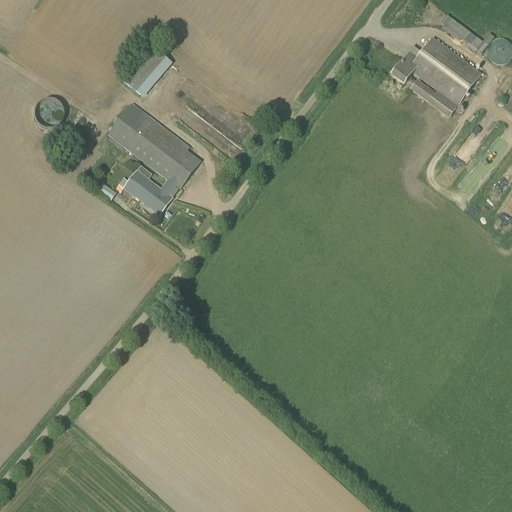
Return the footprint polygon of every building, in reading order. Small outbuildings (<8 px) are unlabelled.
[(483,44),(450,19),(442,31),(466,49),(467,47),(475,53),(476,52),(481,56),(494,39),(489,35),(483,44)] [(419,80),(410,91),(449,120),(458,108),(482,76),(432,39),(417,59),(409,53),(392,77),(404,87),(413,75),(419,80)] [(496,66),(498,66),(501,66),(503,66),(505,65),(507,64),(509,63),(511,61),(511,59),(511,46),(511,44),(509,43),(507,41),(505,40),(503,40),(501,40),(498,40),(496,40),(494,41),(492,42),(491,44),(489,46),(488,48),(488,50),(487,52),(487,54),(488,56),(488,58),(489,60),(491,62),(492,64),(494,65),(496,66)] [(142,95),(173,63),(155,46),(124,79),(142,95)] [(107,100),(114,90),(99,80),(92,89),(107,100)] [(192,96),(198,87),(189,81),(183,90),(192,96)] [(511,89),(503,101),(511,107),(511,89)] [(204,105),(240,134),(247,125),(211,96),(204,105)] [(52,102),(49,101),(47,102),(44,103),(42,104),(40,105),(39,107),(37,109),(36,111),(36,114),(35,116),(36,118),(36,121),(37,123),(39,125),(40,127),(42,128),(44,129),(47,130),(49,130),(51,130),(54,130),(56,129),(58,128),(60,126),(62,124),(63,122),(64,120),(64,117),(64,115),(64,112),(63,110),(62,108),(60,106),(59,104),(56,103),(54,102),(52,102)] [(153,185),(141,202),(160,217),(172,200),(169,197),(176,188),(180,190),(201,163),(187,152),(189,149),(132,106),(109,137),(168,182),(161,191),(153,185)] [(192,124),(201,131),(207,124),(199,116),(192,124)] [(492,156),(501,160),(511,137),(502,133),(492,156)] [(141,202),(153,185),(148,181),(152,176),(141,168),(137,173),(128,184),(123,180),(119,187),(131,196),(132,195),(141,202)] [(480,172),(473,174),(477,184),(483,181),(480,172)] [(458,193),(465,200),(475,189),(468,182),(458,193)] [(111,202),(116,195),(103,185),(98,193),(111,202)] [(511,202),(500,215),(511,224),(511,222),(511,202)]
